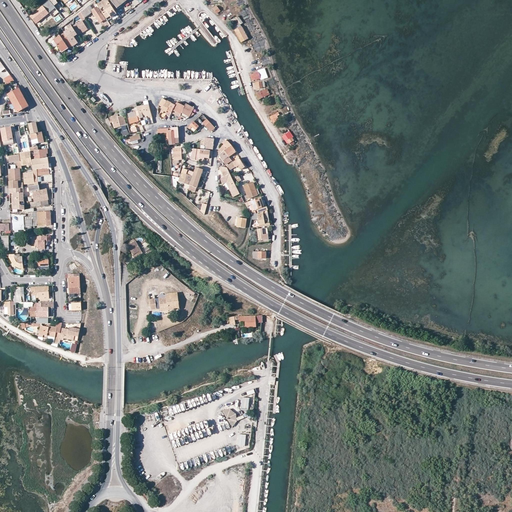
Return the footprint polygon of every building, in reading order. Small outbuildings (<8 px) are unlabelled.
[(47,0),(39,6),(40,7),(30,16),(36,23),(48,13),(55,8),(53,6),(48,0),(47,0)] [(99,8),(102,6),(105,10),(102,12),(107,20),(112,18),(111,17),(114,15),(110,9),(112,8),(109,2),(107,0),(103,0),(97,4),(99,8)] [(107,0),(109,2),(111,0),(117,8),(127,0),(107,0)] [(91,12),(92,11),(99,22),(104,19),(96,7),(93,9),(90,5),(87,7),(91,12)] [(91,12),(87,7),(81,12),(84,17),(91,12)] [(48,13),(52,18),(58,13),(55,8),(48,13)] [(78,34),(78,35),(87,29),(82,20),(73,27),(77,33),(78,34)] [(236,23),(232,25),(241,42),(247,38),(240,24),(239,24),(237,25),(236,23)] [(73,36),(77,33),(73,27),(71,24),(69,26),(70,28),(64,32),(64,33),(73,46),(78,43),(74,37),(73,36)] [(88,31),(87,29),(78,35),(79,37),(88,31)] [(64,33),(54,40),(62,53),(73,46),(64,33)] [(72,67),(76,72),(81,68),(77,63),(72,67)] [(254,74),(255,79),(265,76),(262,69),(259,70),(260,71),(254,74)] [(4,79),(7,84),(14,81),(10,75),(4,79)] [(18,112),(28,106),(19,89),(8,95),(18,112)] [(255,94),(258,100),(262,97),(261,94),(265,92),(265,90),(263,91),(262,90),(255,94)] [(167,112),(167,111),(171,103),(169,101),(167,100),(166,101),(163,107),(161,111),(162,111),(163,112),(164,110),(167,112)] [(182,101),(180,104),(184,106),(184,108),(192,112),(194,108),(187,104),(182,101)] [(171,103),(167,111),(172,113),(173,110),(175,105),(171,103)] [(175,105),(173,110),(181,113),(181,112),(184,108),(184,106),(180,104),(177,103),(175,105)] [(149,124),(148,119),(152,118),(148,104),(137,107),(142,125),(149,124)] [(181,112),(189,116),(194,113),(192,112),(184,108),(181,112)] [(128,119),(130,123),(138,121),(137,116),(136,116),(135,111),(127,113),(129,118),(128,119)] [(276,113),(269,117),(273,123),(279,120),(277,116),(276,113)] [(202,114),(198,118),(203,123),(207,120),(202,114)] [(112,121),(114,128),(125,125),(123,115),(118,117),(117,115),(111,116),(111,118),(109,118),(111,122),(112,121)] [(203,123),(204,125),(210,131),(211,131),(215,128),(207,120),(203,123)] [(191,129),(193,127),(195,130),(199,127),(194,121),(189,127),(191,129)] [(28,124),(30,134),(38,132),(36,122),(28,124)] [(5,129),(6,135),(2,136),(4,147),(11,146),(11,142),(14,141),(12,128),(5,129)] [(168,131),(168,132),(169,144),(178,143),(178,136),(177,128),(171,128),(171,131),(168,131)] [(294,141),(292,138),(293,137),(289,131),(284,135),(288,143),(289,144),(294,141)] [(38,132),(30,134),(32,144),(45,141),(43,132),(38,132)] [(213,146),(214,139),(204,138),(204,141),(201,140),(200,146),(203,147),(203,146),(206,146),(206,148),(212,149),(213,146)] [(222,152),(219,154),(222,161),(223,161),(226,158),(222,152),(224,150),(227,149),(230,146),(226,140),(222,143),(224,145),(220,147),(221,148),(219,149),(221,151),(222,152)] [(30,148),(31,151),(34,150),(35,159),(45,158),(47,157),(46,154),(48,154),(47,148),(38,150),(37,146),(30,148)] [(231,155),(235,152),(230,146),(227,149),(231,155)] [(181,148),(173,149),(174,159),(173,165),(176,165),(177,163),(178,163),(179,160),(181,159),(181,153),(181,148)] [(190,159),(195,159),(196,157),(199,157),(200,149),(193,148),(190,159)] [(199,157),(204,158),(204,156),(208,156),(209,151),(203,150),(200,149),(199,157)] [(21,166),(22,166),(32,165),(32,160),(31,153),(31,152),(23,153),(20,154),(21,165),(21,166)] [(21,161),(19,154),(9,156),(10,163),(16,162),(21,161)] [(228,156),(226,158),(223,161),(226,164),(231,160),(228,156)] [(37,169),(38,169),(49,167),(48,158),(32,160),(32,165),(33,170),(37,169)] [(242,163),(239,158),(227,166),(228,168),(234,164),(235,166),(236,167),(237,166),(242,163)] [(194,187),(196,188),(203,170),(195,167),(193,172),(189,185),(194,187)] [(237,188),(232,179),(228,168),(224,167),(221,167),(220,168),(220,169),(224,178),(220,179),(220,181),(221,184),(224,182),(225,183),(233,197),(239,194),(237,188)] [(183,168),(178,181),(189,185),(193,172),(188,170),(186,170),(183,168)] [(17,169),(11,169),(11,182),(9,182),(9,186),(9,189),(18,188),(18,185),(18,181),(20,181),(19,169),(17,169)] [(32,170),(32,172),(23,173),(25,184),(30,184),(30,186),(32,186),(38,185),(37,169),(33,170),(32,170)] [(240,175),(242,183),(253,179),(250,172),(240,175)] [(249,198),(257,195),(252,182),(244,186),(249,198)] [(40,190),(39,185),(38,185),(32,186),(30,186),(29,186),(30,191),(33,191),(34,196),(32,196),(32,199),(34,199),(35,202),(48,199),(46,189),(40,190)] [(13,194),(14,198),(14,205),(14,206),(18,209),(24,209),(24,204),(21,204),(21,201),(24,200),(24,192),(20,192),(20,188),(18,188),(9,189),(10,194),(13,194)] [(264,199),(260,201),(262,208),(258,209),(259,212),(267,209),(264,199)] [(26,217),(26,226),(51,225),(51,212),(33,213),(33,217),(26,217)] [(257,214),(259,225),(269,223),(268,213),(257,214)] [(247,219),(238,217),(237,226),(246,228),(247,219)] [(0,232),(1,232),(1,231),(9,230),(9,224),(0,223),(0,232)] [(263,229),(257,229),(258,239),(268,237),(268,235),(267,233),(264,233),(263,229)] [(45,245),(45,242),(48,242),(47,236),(31,237),(32,243),(36,243),(36,247),(38,247),(38,249),(45,249),(45,245)] [(127,245),(133,254),(138,251),(140,250),(135,241),(127,245)] [(144,248),(148,254),(153,251),(149,245),(144,248)] [(11,254),(11,257),(14,263),(21,266),(23,265),(22,254),(11,254)] [(35,261),(35,266),(39,266),(39,269),(49,269),(48,260),(48,259),(48,257),(35,258),(35,260),(35,261)] [(69,277),(70,293),(81,292),(80,277),(69,277)] [(39,292),(39,299),(49,298),(48,287),(31,288),(32,292),(36,293),(39,292)] [(166,298),(166,299),(164,299),(163,298),(159,298),(160,309),(167,308),(168,311),(179,309),(178,293),(166,294),(166,298)] [(8,315),(14,315),(14,305),(15,305),(16,303),(14,302),(5,302),(5,307),(8,307),(8,315)] [(48,316),(48,307),(41,307),(41,303),(33,303),(33,307),(36,308),(37,317),(48,316)] [(37,317),(36,308),(33,307),(28,308),(28,315),(30,317),(37,317)] [(239,320),(246,320),(246,325),(255,325),(254,316),(239,317),(239,320)] [(50,326),(50,327),(47,327),(41,325),(41,327),(40,334),(48,335),(54,337),(59,338),(61,330),(57,329),(57,327),(50,326)] [(77,329),(72,328),(71,330),(69,329),(62,328),(61,330),(59,338),(59,339),(58,343),(61,344),(61,340),(64,340),(64,338),(71,340),(72,335),(78,336),(80,329),(77,329)] [(237,407),(218,409),(220,429),(237,427),(236,417),(244,416),(244,413),(237,414),(237,407)] [(238,434),(237,445),(245,446),(246,434),(238,434)] [(160,442),(162,452),(170,450),(167,440),(160,442)]
